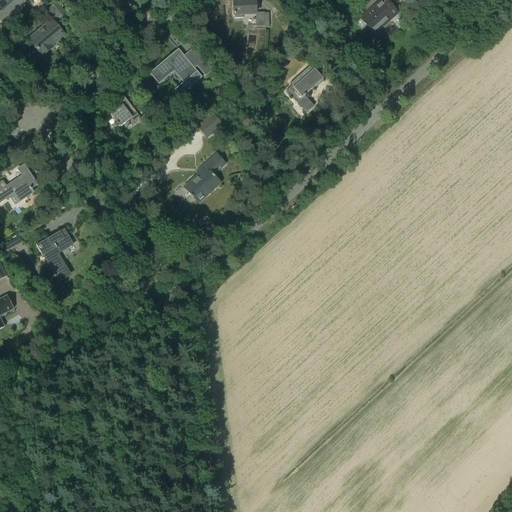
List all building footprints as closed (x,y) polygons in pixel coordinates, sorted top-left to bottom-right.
[(0,0),(0,22),(2,25),(26,3),(23,0),(0,0)] [(246,0),(231,0),(220,12),(231,23),(237,17),(255,35),(271,18),(259,6),(255,10),(248,3),(249,2),(246,0)] [(385,0),(382,0),(376,6),(375,5),(368,11),(369,12),(361,19),(373,34),(397,13),(385,0)] [(44,12),(51,21),(43,27),(44,28),(29,41),(39,53),(41,52),(43,55),(50,49),(48,46),(62,33),(56,26),(67,16),(55,3),(44,12)] [(201,77),(178,49),(148,73),(158,84),(173,72),(187,89),(201,77)] [(205,77),(213,70),(204,59),(196,66),(205,77)] [(247,62),(234,75),(241,81),(253,69),(247,62)] [(314,106),(304,96),(322,80),(312,68),(286,92),(306,114),(314,106)] [(118,100),(121,105),(109,114),(119,127),(131,118),(133,120),(138,116),(123,96),(118,100)] [(212,115),(197,128),(204,136),(207,133),(209,136),(221,125),(212,115)] [(199,171),(201,173),(184,188),(190,195),(189,196),(191,198),(192,198),(195,201),(202,195),(204,197),(220,183),(213,175),(225,165),(216,155),(199,171)] [(2,182),(0,183),(0,202),(16,192),(21,201),(33,193),(31,190),(37,186),(23,165),(17,169),(22,177),(5,187),(2,182)] [(60,231),(36,246),(42,256),(43,256),(53,274),(52,275),(54,278),(55,277),(58,282),(69,275),(56,254),(71,245),(66,236),(67,235),(64,229),(60,232),(60,231)] [(9,243),(3,247),(6,252),(12,249),(9,243)] [(30,263),(36,259),(30,249),(24,252),(30,263)] [(0,319),(0,315),(13,309),(7,296),(0,299),(0,329),(4,327),(0,319)] [(150,380),(146,373),(141,376),(145,383),(150,380)]
